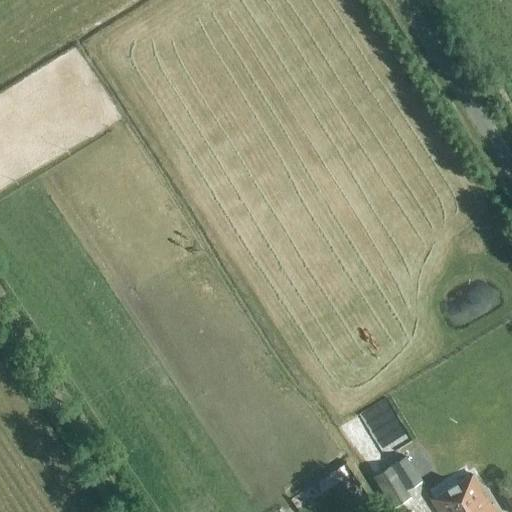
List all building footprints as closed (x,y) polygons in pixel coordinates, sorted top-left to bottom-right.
[(419,467),(437,463),(432,444),(415,449),(419,467)] [(420,483),(404,458),(389,466),(405,492),(420,483)] [(389,466),(370,478),(389,509),(408,497),(405,492),(389,466)] [(494,511),(471,474),(431,499),(438,511),(494,511)] [(508,511),(511,511),(511,500),(506,491),(499,496),(508,511)]
